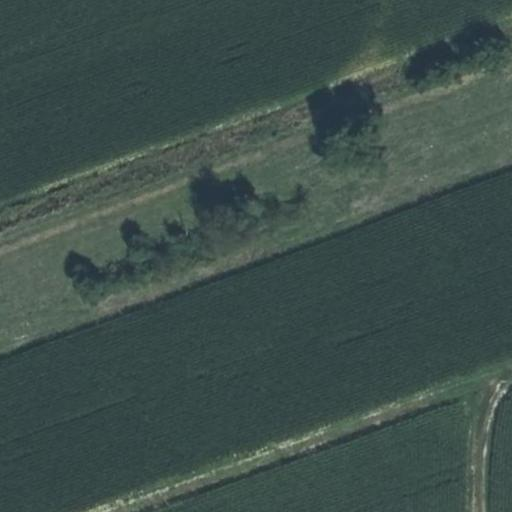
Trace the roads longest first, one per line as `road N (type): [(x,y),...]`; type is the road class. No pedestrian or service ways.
road 1 (track): [(511,372),(116,511)]
road 2 (track): [(480,511),(484,425),(495,393),(511,377)]
